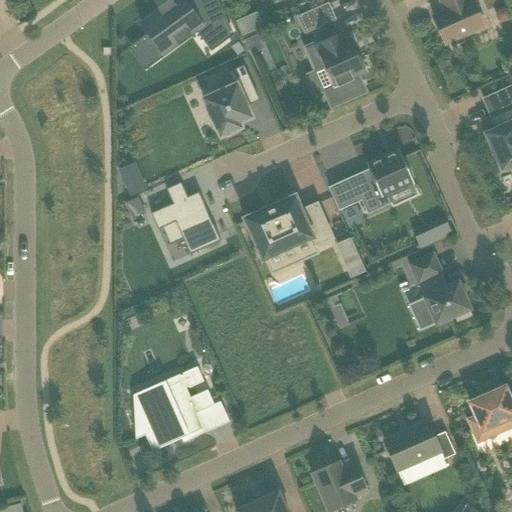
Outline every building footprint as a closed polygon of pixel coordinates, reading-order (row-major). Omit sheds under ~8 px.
[(232,35),(215,0),(210,0),(193,13),(183,0),(174,0),(141,24),(162,54),(197,29),(212,50),(232,35)] [(445,45),(449,43),(451,48),(464,42),(462,37),(484,27),(471,0),(467,2),(466,0),(439,0),(442,7),(445,5),(448,11),(433,17),(445,45)] [(305,33),(316,28),(334,20),(328,5),(298,18),(305,33)] [(235,20),(241,35),(263,26),(256,11),(235,20)] [(357,75),(364,72),(355,52),(353,52),(350,46),(352,45),(349,39),(344,42),(340,33),(305,49),(316,73),(325,69),(332,87),(324,90),(330,104),(364,89),(357,75)] [(239,54),(245,49),(239,41),(232,46),(239,54)] [(235,85),(203,99),(220,137),(224,135),(226,139),(238,134),(237,130),(241,128),(240,127),(239,123),(248,119),(251,118),(246,107),(259,101),(244,66),(229,73),(235,85)] [(511,87),(484,100),(497,129),(485,134),(491,150),(494,148),(497,155),(494,156),(501,172),(511,166),(511,87)] [(368,184),(366,179),(351,185),(364,215),(379,208),(375,200),(384,196),(414,183),(406,165),(408,164),(403,152),(400,153),(399,150),(370,163),(377,180),(368,184)] [(126,184),(131,195),(146,188),(141,177),(126,184)] [(190,255),(220,241),(213,224),(209,226),(202,210),(206,209),(199,193),(187,198),(181,183),(166,190),(172,205),(150,214),(157,230),(175,222),(190,255)] [(332,238),(317,204),(301,211),(295,196),(244,219),(262,261),(310,239),(313,247),(332,238)] [(133,218),(145,213),(138,199),(127,203),(133,218)] [(355,205),(341,212),(348,228),(362,221),(355,205)] [(447,220),(414,234),(420,248),(453,233),(447,220)] [(348,278),(365,271),(350,236),(333,243),(348,278)] [(433,254),(409,265),(418,285),(419,284),(425,297),(423,298),(436,325),(455,316),(457,321),(469,315),(467,311),(470,310),(458,282),(447,287),(441,274),(442,274),(433,254)] [(180,375),(133,396),(150,433),(145,435),(153,451),(204,429),(197,413),(214,406),(207,390),(190,397),(180,375)] [(476,418),(469,421),(478,442),(492,435),(489,428),(510,419),(511,423),(511,401),(511,402),(507,392),(499,396),(497,391),(469,403),(476,418)] [(427,422),(384,441),(397,471),(440,452),(443,460),(455,455),(445,432),(434,437),(427,422)] [(368,492),(355,463),(333,473),(330,465),(311,474),(328,511),(331,511),(356,501),(355,498),(368,492)] [(249,504),(250,505),(235,511),(286,511),(278,492),(264,499),(263,497),(249,504)]
